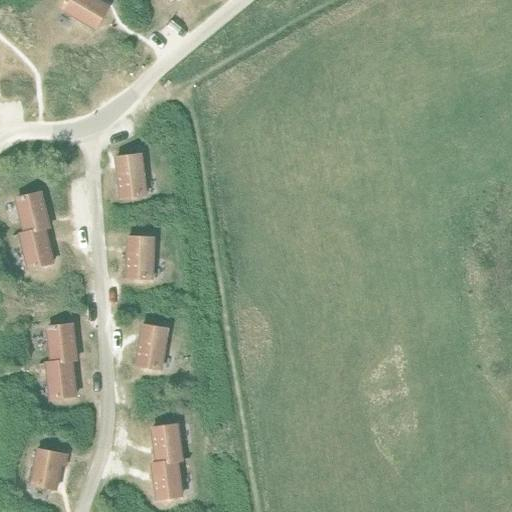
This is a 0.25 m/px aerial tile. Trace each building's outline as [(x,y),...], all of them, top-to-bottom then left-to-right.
[(94,0),(64,0),(60,9),(94,30),(107,8),(94,0)] [(140,155),(115,158),(120,198),(145,195),(140,155)] [(40,193),(15,200),(23,234),(44,229),(48,227),(40,193)] [(23,234),(19,235),(27,269),(52,263),(44,229),(23,234)] [(127,238),(125,278),(151,279),(153,239),(127,238)] [(71,326),(46,328),(50,364),(70,361),(75,360),(71,326)] [(141,326),(135,366),(160,369),(166,330),(141,326)] [(50,364),(45,364),(49,399),(74,396),(70,361),(50,364)] [(156,464),(176,461),(181,461),(176,426),(151,429),(156,464)] [(36,450),(30,485),(55,490),(59,466),(64,467),(66,456),(36,450)] [(176,461),(156,464),(151,465),(156,499),(181,496),(176,461)]
